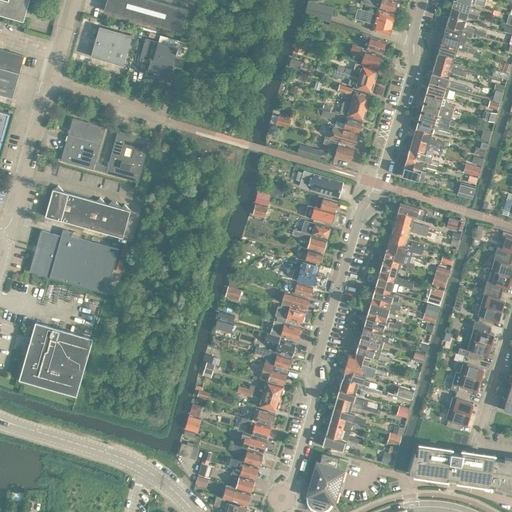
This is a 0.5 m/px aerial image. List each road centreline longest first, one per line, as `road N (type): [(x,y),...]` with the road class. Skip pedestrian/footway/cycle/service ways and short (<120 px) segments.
road 1 (unclassified): [(423,0),(411,37),(413,63),(377,187),(358,220),(281,498)]
road 2 (unclassified): [(7,235),(52,79)]
road 3 (residential): [(511,329),(477,444),(511,450)]
road 4 (unclassified): [(144,471),(0,420)]
